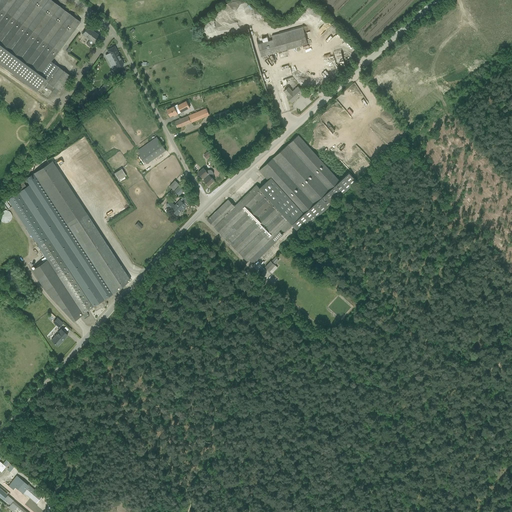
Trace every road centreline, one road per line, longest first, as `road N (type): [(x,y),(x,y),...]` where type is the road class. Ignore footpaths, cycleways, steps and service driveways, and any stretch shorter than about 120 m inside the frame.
road 1 (unclassified): [(205,206),(440,0)]
road 2 (unclassified): [(0,437),(205,206)]
road 3 (unclassified): [(205,206),(114,30)]
road 4 (unknown): [(144,275),(66,164)]
